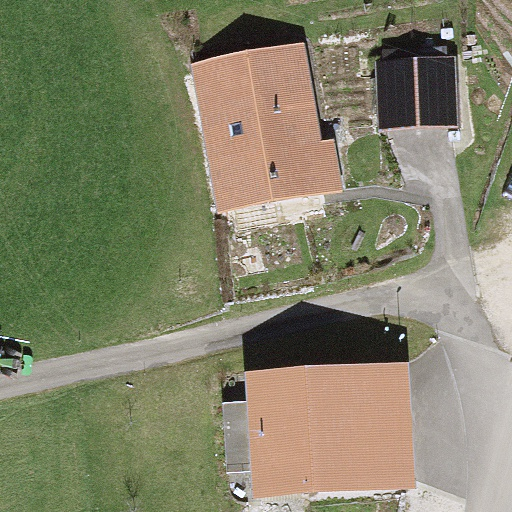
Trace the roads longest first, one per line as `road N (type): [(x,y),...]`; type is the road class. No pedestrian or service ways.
road 1 (track): [(0,385),(439,291),(511,257)]
road 2 (track): [(439,291),(511,421)]
